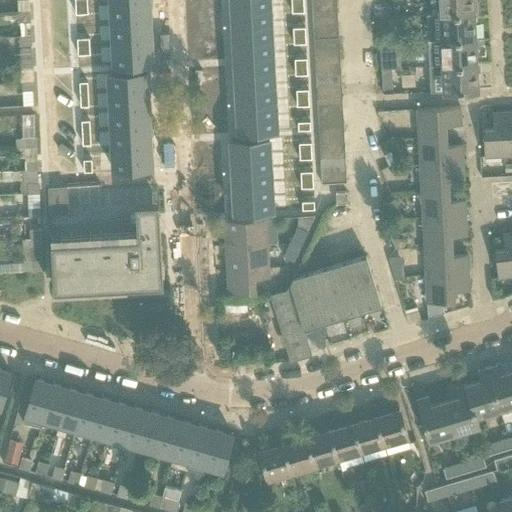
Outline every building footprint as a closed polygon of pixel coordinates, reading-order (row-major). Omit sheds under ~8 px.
[(438,0),(439,14),(473,12),(477,12),(476,0),(438,0)] [(311,3),(312,15),(337,14),(336,2),(311,3)] [(149,3),(110,5),(111,25),(150,23),(149,3)] [(377,4),(378,17),(388,17),(387,3),(377,4)] [(303,4),(291,4),(292,13),(304,12),(303,4)] [(87,6),(75,7),(75,14),(87,14),(87,6)] [(270,6),(231,8),(232,23),(271,21),(270,6)] [(30,12),(17,12),(18,23),(30,22),(30,12)] [(426,15),(427,40),(474,38),(473,12),(439,14),(426,15)] [(312,15),(312,27),(338,26),(337,14),(312,15)] [(388,17),(378,17),(379,32),(389,32),(388,17)] [(271,21),(232,23),(233,39),(272,37),(271,21)] [(150,23),(111,25),(112,46),(151,44),(150,23)] [(312,27),(313,40),(338,38),(338,26),(312,27)] [(305,28),(293,28),(293,36),(305,35),(305,28)] [(31,34),(18,35),(19,46),(32,46),(31,34)] [(305,35),(293,36),(294,44),(306,44),(305,35)] [(272,37),(233,39),(234,55),(273,53),(272,37)] [(89,38),(77,39),(77,48),(89,47),(89,38)] [(313,40),(314,52),(339,50),(338,38),(313,40)] [(427,40),(429,66),(476,64),(474,38),(427,40)] [(399,42),(379,44),(380,54),(380,69),(391,68),(399,68),(401,68),(399,42)] [(151,44),(112,46),(113,66),(152,64),(151,44)] [(89,47),(77,48),(78,55),(90,54),(89,47)] [(32,49),(20,49),(20,58),(32,57),(32,49)] [(314,52),(314,64),(340,62),(339,50),(314,52)] [(273,53),(234,55),(235,71),(273,69),(273,53)] [(306,59),(294,59),(295,68),(307,67),(306,59)] [(32,60),(21,60),(22,71),(33,71),(32,60)] [(314,64),(315,76),(340,74),(340,62),(314,64)] [(429,66),(430,93),(477,90),(476,64),(429,66)] [(307,67),(295,68),(295,76),(307,75),(307,67)] [(391,68),(380,69),(382,90),(392,89),(391,68)] [(273,69),(235,71),(235,87),(274,84),(273,69)] [(147,71),(108,73),(109,93),(148,91),(147,71)] [(315,76),(316,88),(341,86),(340,74),(315,76)] [(33,82),(21,82),(22,93),(34,92),(33,82)] [(87,82),(79,83),(80,94),(88,94),(87,82)] [(274,84),(235,87),(236,102),(275,100),(274,84)] [(316,88),(316,100),(341,98),(341,86),(316,88)] [(308,90),(296,91),(296,99),(308,98),(308,90)] [(148,91),(109,93),(110,112),(149,110),(148,91)] [(88,94),(80,94),(80,107),(88,106),(88,94)] [(308,98),(296,99),(297,107),(309,106),(308,98)] [(316,100),(317,112),(342,111),(341,98),(316,100)] [(275,100),(236,102),(237,118),(276,116),(275,100)] [(417,109),(418,137),(446,136),(445,126),(461,125),(460,107),(417,109)] [(149,110),(110,112),(111,132),(150,130),(149,110)] [(317,112),(318,124),(343,123),(342,111),(317,112)] [(511,155),(511,152),(510,112),(492,113),(493,129),(483,129),(484,157),(511,155)] [(276,116),(237,118),(238,134),(277,132),(276,116)] [(89,121),(81,121),(82,133),(90,133),(89,121)] [(310,122),(298,122),(298,131),(310,130),(310,122)] [(318,124),(318,136),(343,135),(343,123),(318,124)] [(401,126),(382,126),(387,138),(402,138),(401,126)] [(150,130),(111,132),(112,151),(151,149),(150,130)] [(90,133),(82,133),(82,145),(90,145),(90,133)] [(318,136),(319,148),(344,147),(343,135),(318,136)] [(418,137),(420,165),(463,162),(462,145),(446,145),(446,136),(418,137)] [(36,137),(25,138),(26,147),(37,147),(36,137)] [(269,138),(230,140),(231,155),(270,153),(269,138)] [(311,143),(299,144),(299,151),(311,151),(311,143)] [(319,148),(319,160),(345,159),(344,147),(319,148)] [(151,149),(112,151),(113,171),(152,169),(151,149)] [(311,151),(299,151),(300,160),(311,159),(311,151)] [(270,153),(231,155),(232,170),(270,168),(270,153)] [(319,160),(320,172),(345,171),(345,159),(319,160)] [(38,160),(25,161),(26,170),(38,170),(38,169),(38,160)] [(91,160),(83,160),(84,172),(92,172),(91,160)] [(420,165),(421,192),(448,191),(448,181),(464,181),(463,162),(420,165)] [(404,164),(393,165),(393,175),(405,174),(404,164)] [(270,168),(232,170),(232,184),(271,182),(270,168)] [(19,171),(13,171),(13,181),(20,180),(21,194),(39,193),(39,183),(38,170),(26,170),(19,171)] [(345,171),(320,172),(321,184),(346,183),(345,171)] [(312,172),(300,172),(301,181),(313,180),(312,172)] [(313,180),(301,181),(301,189),(313,188),(313,180)] [(271,182),(232,184),(233,199),(272,197),(271,182)] [(66,190),(47,191),(48,218),(67,217),(66,190)] [(421,192),(422,220),(465,218),(465,200),(449,201),(448,191),(421,192)] [(335,192),(336,204),(347,204),(347,192),(335,192)] [(272,197),(233,199),(234,214),(273,212),(272,197)] [(314,201),(302,202),(302,210),(314,210),(314,201)] [(61,243),(51,243),(53,270),(53,285),(54,291),(163,285),(162,279),(160,237),(159,214),(158,203),(136,204),(137,231),(137,238),(61,243)] [(40,206),(29,207),(29,216),(41,216),(40,206)] [(422,220),(424,247),(451,246),(451,236),(466,236),(465,218),(422,220)] [(224,221),(225,245),(267,243),(266,219),(224,221)] [(297,227),(290,242),(300,247),(307,231),(297,227)] [(41,229),(30,230),(31,239),(42,238),(41,229)] [(511,232),(502,234),(504,249),(494,251),(498,278),(511,275),(511,232)] [(31,243),(32,262),(41,262),(40,242),(31,243)] [(300,247),(290,242),(283,257),(293,262),(300,247)] [(225,245),(226,269),(268,267),(267,243),(225,245)] [(424,247),(425,275),(468,273),(467,255),(452,256),(451,246),(424,247)] [(381,306),(371,272),(370,268),(366,255),(347,261),(294,277),(289,287),(287,290),(272,294),(272,296),(273,297),(280,323),(283,333),(281,333),(281,334),(283,334),(286,342),(286,343),(284,343),(284,345),(286,344),(289,354),(291,359),(311,353),(304,329),(381,306)] [(41,262),(32,262),(32,271),(42,271),(41,262)] [(268,267),(226,269),(228,294),(255,292),(254,278),(269,277),(268,267)] [(468,273),(425,275),(427,303),(443,302),(454,302),(454,292),(469,291),(468,273)] [(500,290),(491,290),(492,300),(500,298),(500,290)] [(443,302),(427,303),(428,318),(443,313),(443,302)] [(497,364),(488,367),(500,409),(511,405),(511,369),(500,373),(497,364)] [(481,379),(466,384),(476,416),(500,409),(488,367),(478,370),(481,379)] [(0,371),(0,404),(9,374),(0,371)] [(25,416),(23,422),(39,427),(41,420),(51,386),(35,381),(29,400),(25,416)] [(460,396),(445,400),(455,433),(478,425),(476,416),(466,384),(457,386),(460,396)] [(41,420),(58,425),(68,390),(51,386),(41,420)] [(58,425),(74,430),(84,395),(68,390),(58,425)] [(74,430),(91,434),(101,400),(84,395),(74,430)] [(455,433),(445,400),(431,404),(428,395),(418,398),(430,440),(455,433)] [(91,434),(107,439),(117,405),(101,400),(91,434)] [(107,439),(124,444),(133,409),(117,405),(107,439)] [(124,444),(140,449),(150,414),(133,409),(124,444)] [(399,410),(376,417),(384,443),(407,436),(407,438),(408,437),(399,409),(398,409),(399,410)] [(140,449),(156,453),(166,419),(150,414),(140,449)] [(376,417),(353,424),(361,450),(384,443),(376,417)] [(156,453),(172,458),(182,423),(166,419),(156,453)] [(182,423),(172,458),(189,463),(199,428),(182,423)] [(353,424),(330,431),(338,457),(341,468),(364,462),(360,450),(361,450),(353,424)] [(189,463),(187,470),(202,474),(204,467),(205,467),(215,433),(199,428),(189,463)] [(330,431),(307,438),(314,464),(338,457),(330,431)] [(215,433),(205,467),(221,472),(231,437),(215,433)] [(307,438),(283,445),(291,471),(314,464),(307,438)] [(503,439),(485,444),(488,455),(506,450),(503,439)] [(291,471),(283,445),(260,452),(260,451),(259,451),(268,480),(268,479),(268,478),(291,471)] [(9,446),(5,461),(17,464),(21,449),(9,446)] [(511,455),(494,461),(497,470),(511,465),(511,455)] [(483,456),(463,461),(466,471),(486,466),(483,456)] [(22,457),(19,467),(29,471),(33,460),(22,457)] [(38,461),(35,472),(46,475),(49,464),(38,461)] [(466,471),(463,461),(443,467),(446,478),(466,471)] [(54,466),(51,477),(62,480),(65,469),(54,466)] [(71,471),(68,482),(78,484),(81,474),(71,471)] [(492,471),(472,477),(475,487),(495,481),(492,471)] [(87,475),(84,486),(94,489),(98,478),(87,475)] [(6,478),(2,492),(15,496),(19,482),(6,478)] [(465,479),(444,485),(447,494),(447,496),(468,490),(467,488),(465,479)] [(103,480),(100,491),(111,494),(114,483),(103,480)] [(31,481),(27,497),(50,504),(55,488),(31,481)] [(119,485),(116,496),(127,499),(130,488),(119,485)] [(438,487),(425,491),(427,500),(428,501),(447,496),(447,494),(444,485),(438,487)] [(136,489),(132,500),(143,503),(146,492),(136,489)] [(70,493),(67,506),(78,509),(82,496),(70,493)] [(152,493),(149,505),(159,508),(163,497),(152,493)] [(511,511),(511,494),(500,498),(503,508),(504,511),(511,511)] [(168,498),(165,510),(173,511),(176,511),(179,501),(168,498)] [(93,499),(89,511),(103,511),(107,503),(93,499)] [(371,511),(368,501),(353,506),(355,511),(371,511)] [(107,503),(103,511),(118,511),(120,507),(107,503)] [(185,503),(182,511),(193,511),(195,506),(185,503)]
